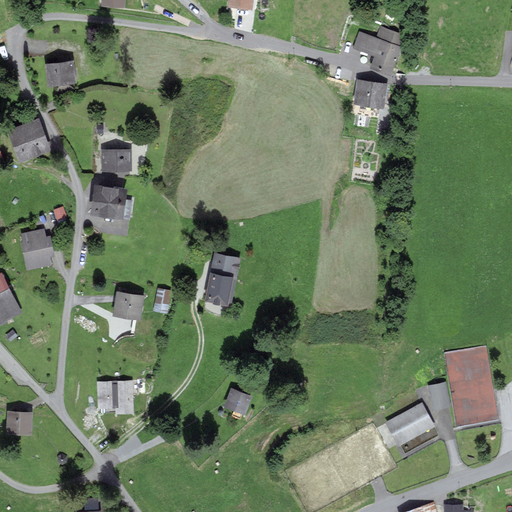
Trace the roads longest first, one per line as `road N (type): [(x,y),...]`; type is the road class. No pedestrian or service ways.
road 1 (residential): [(217,32),(52,16),(19,34),(22,78),(79,192),(58,402)]
road 2 (unclassified): [(217,32),(378,77),(511,83)]
road 3 (tertiary): [(374,511),(511,463)]
